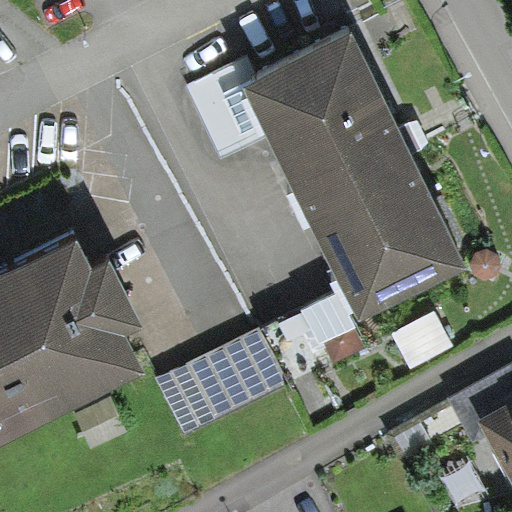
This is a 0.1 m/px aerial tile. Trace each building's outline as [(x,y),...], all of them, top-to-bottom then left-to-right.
[(361,300),(470,246),(354,11),(253,61),(244,65),(274,125),(361,300)] [(244,65),(253,61),(248,52),(188,81),(221,150),(274,125),(244,65)] [(0,423),(146,349),(126,311),(145,301),(110,235),(94,244),(78,213),(0,252),(0,423)] [(369,342),(339,282),(156,373),(186,434),(369,342)] [(489,428),(511,468),(511,356),(449,391),(474,436),(489,428)]
